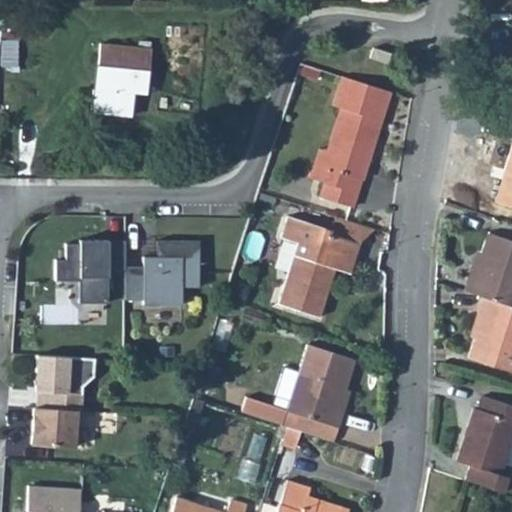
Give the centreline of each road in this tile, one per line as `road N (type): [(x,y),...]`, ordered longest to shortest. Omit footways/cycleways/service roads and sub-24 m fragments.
road 1 (residential): [(0,258),(2,214),(25,198),(223,196),(243,177),(287,65),(313,27),(338,18),(449,39)]
road 2 (residential): [(399,511),(417,247),(449,39)]
